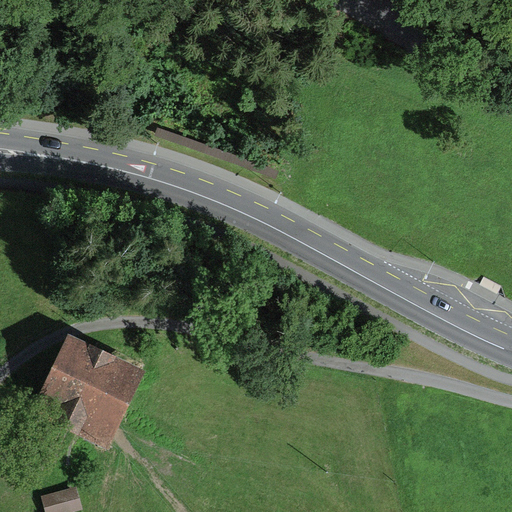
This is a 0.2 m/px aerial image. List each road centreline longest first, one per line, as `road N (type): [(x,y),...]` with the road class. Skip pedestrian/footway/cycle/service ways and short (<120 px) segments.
road 1 (tertiary): [(511,350),(211,196),(133,171),(0,150)]
road 2 (residential): [(511,88),(369,0)]
